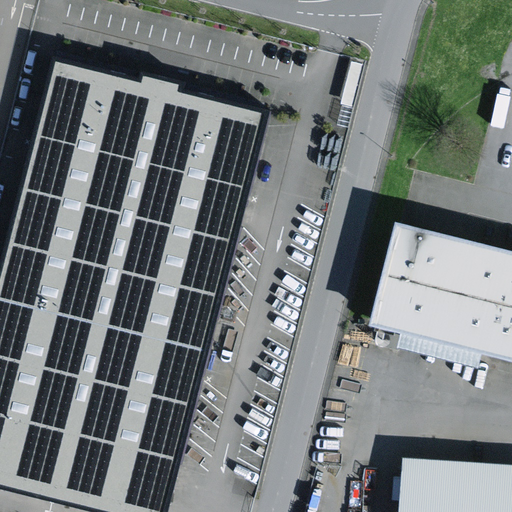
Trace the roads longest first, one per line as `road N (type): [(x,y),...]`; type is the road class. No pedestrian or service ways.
road 1 (residential): [(398,14),(269,511)]
road 2 (residential): [(398,14),(294,11),(249,0)]
